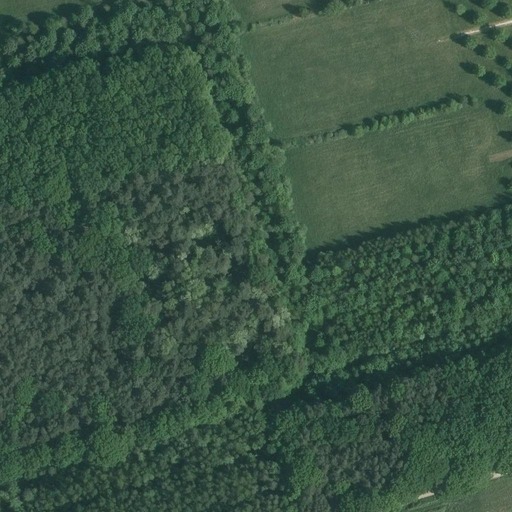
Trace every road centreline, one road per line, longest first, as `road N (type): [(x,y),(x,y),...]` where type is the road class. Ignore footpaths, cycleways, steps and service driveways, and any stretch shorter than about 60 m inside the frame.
road 1 (track): [(298,511),(271,393),(0,460)]
road 2 (track): [(511,316),(271,393)]
road 3 (track): [(511,464),(359,511)]
